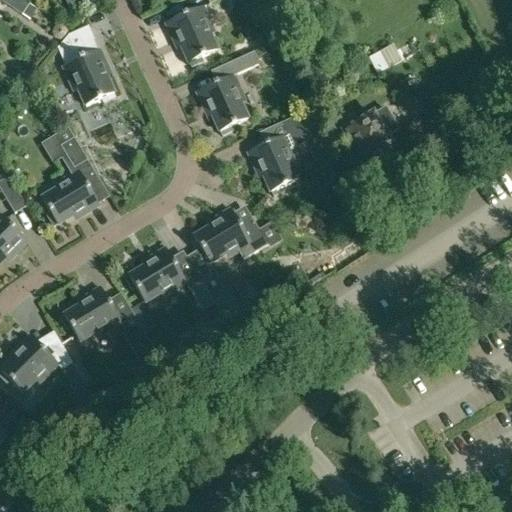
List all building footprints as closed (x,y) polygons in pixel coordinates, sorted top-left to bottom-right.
[(22,0),(3,0),(2,2),(30,21),(38,10),(22,0)] [(97,0),(64,0),(71,15),(99,2),(97,0)] [(166,24),(173,38),(176,36),(191,69),(204,63),(202,59),(217,52),(205,24),(209,22),(202,8),(166,24)] [(66,35),(65,30),(61,27),(56,28),(53,32),(53,38),(58,41),(63,40),(66,35)] [(63,67),(70,81),(74,80),(86,108),(102,101),(104,105),(116,99),(102,67),(106,65),(99,51),(80,60),(69,36),(58,50),(65,66),(63,67)] [(232,63),(237,75),(237,76),(260,65),(254,53),(232,63)] [(208,105),(213,117),(222,138),(235,132),(233,128),(248,121),(236,93),(240,91),(233,77),(197,93),(203,107),(208,105)] [(391,144),(387,138),(399,131),(385,109),(352,129),(349,124),(339,130),(361,165),(378,155),(377,153),(391,144)] [(289,138),(307,130),(312,128),(305,114),(282,124),(289,138)] [(0,130),(0,146),(4,147),(9,143),(10,137),(6,132),(0,130)] [(346,144),(341,135),(329,141),(334,150),(346,144)] [(248,153),(255,167),(259,165),(264,178),(274,198),(286,192),(284,189),(300,182),(292,165),(287,153),(290,151),(284,137),(264,146),(248,153)] [(78,173),(66,180),(68,184),(42,200),(50,214),(46,217),(53,229),(84,210),(86,214),(99,206),(94,197),(105,190),(87,161),(74,139),(62,146),(78,173)] [(16,167),(10,171),(14,178),(21,174),(16,167)] [(9,178),(0,183),(0,192),(14,216),(27,208),(9,178)] [(269,246),(256,226),(251,219),(240,225),(231,211),(218,218),(220,222),(190,241),(197,253),(201,250),(210,265),(236,249),(244,261),(269,246)] [(0,264),(5,260),(14,251),(17,254),(28,243),(0,215),(0,264)] [(155,262),(144,268),(125,280),(132,292),(136,289),(145,304),(160,295),(171,288),(174,292),(186,284),(171,260),(172,259),(166,250),(153,258),(155,262)] [(214,271),(200,280),(202,284),(215,305),(217,308),(231,300),(214,271)] [(288,281),(291,288),(294,293),(306,287),(309,285),(303,273),(288,281)] [(215,305),(202,284),(190,291),(190,292),(190,291),(203,313),(204,312),(215,305)] [(90,301),(79,308),(60,319),(67,331),(71,329),(80,343),(106,327),(109,331),(122,323),(101,289),(88,297),(90,301)] [(231,300),(217,308),(226,323),(232,334),(257,319),(248,304),(237,310),(231,300)] [(210,327),(199,333),(205,343),(216,337),(210,327)] [(141,330),(128,338),(145,366),(158,358),(145,336),(141,330)] [(44,373),(47,375),(58,365),(31,337),(20,348),(23,351),(0,373),(0,378),(7,386),(11,383),(23,395),(44,373)] [(73,365),(62,372),(75,393),(86,386),(73,365)] [(37,439),(30,450),(39,456),(46,445),(37,439)] [(0,511),(7,511),(13,503),(0,493),(0,511)]
